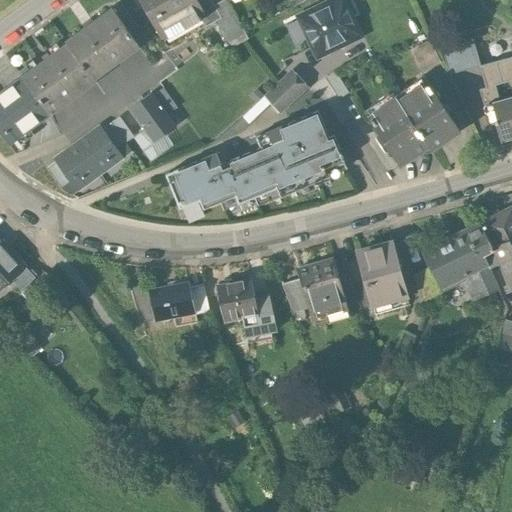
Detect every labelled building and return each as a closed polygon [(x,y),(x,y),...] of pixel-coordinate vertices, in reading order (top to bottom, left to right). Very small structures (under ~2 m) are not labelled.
[(144,0),(164,36),(202,16),(206,13),(198,0),(144,0)] [(212,0),(198,0),(206,13),(202,16),(207,25),(217,20),(222,18),(215,5),(212,0)] [(227,0),(224,0),(215,5),(222,18),(217,20),(232,48),(248,39),(227,0)] [(362,38),(344,0),(330,0),(297,16),(317,59),(362,38)] [(66,41),(68,43),(92,78),(138,46),(111,9),(66,41)] [(511,58),(511,32),(444,51),(450,77),(511,58)] [(95,81),(92,78),(68,43),(24,74),(51,112),(95,81)] [(267,90),(266,91),(272,97),(283,110),(313,83),(296,65),(281,78),(267,90)] [(330,76),(342,95),(352,88),(340,69),(330,76)] [(51,112),(24,74),(0,90),(0,128),(4,134),(7,131),(13,139),(51,112)] [(430,76),(401,95),(431,139),(434,143),(462,124),(430,76)] [(168,82),(157,89),(172,108),(181,102),(168,82)] [(252,91),(259,98),(266,91),(267,90),(260,83),(252,91)] [(181,120),(172,108),(157,89),(156,86),(134,102),(159,136),(181,120)] [(272,97),(266,91),(259,98),(255,102),(260,108),(272,97)] [(402,158),(431,139),(401,95),(399,92),(371,111),(402,158)] [(504,140),(511,137),(511,99),(494,104),(504,140)] [(332,134),(322,108),(287,121),(261,131),(265,141),(281,181),(284,189),(330,171),(327,163),(346,156),(341,145),(336,132),(332,134)] [(81,138),(102,166),(124,150),(103,122),(81,138)] [(81,138),(60,154),(80,181),(102,166),(81,138)] [(281,181),(265,141),(230,155),(226,157),(222,146),(172,165),(184,198),(204,190),(208,199),(238,187),(242,196),(281,181)] [(511,205),(480,222),(493,249),(511,239),(511,205)] [(482,255),(493,249),(480,222),(421,252),(429,268),(440,289),(463,278),(488,265),(482,255)] [(511,239),(493,249),(511,286),(511,239)] [(0,287),(10,279),(24,266),(1,241),(0,241),(0,287)] [(409,298),(393,242),(358,252),(360,259),(366,281),(373,305),(374,308),(409,298)] [(347,262),(354,285),(366,281),(360,259),(347,262)] [(334,260),(298,270),(301,279),(310,309),(313,321),(348,310),(335,263),(334,260)] [(349,312),(361,309),(354,285),(347,262),(346,260),(335,263),(348,310),(349,312)] [(499,290),(488,265),(463,278),(473,301),(499,290)] [(35,277),(24,266),(10,279),(20,290),(35,277)] [(429,268),(414,275),(423,304),(442,294),(440,289),(429,268)] [(210,279),(153,283),(155,316),(212,313),(210,279)] [(292,314),(310,309),(301,279),(284,284),(292,314)] [(250,280),(217,287),(223,320),(243,316),(248,338),(276,332),(269,296),(254,299),(250,280)] [(373,305),(366,281),(354,285),(361,309),(373,305)] [(32,356),(41,348),(13,318),(4,327),(32,356)] [(496,348),(511,352),(511,322),(504,320),(496,348)] [(195,377),(175,386),(182,400),(201,390),(195,377)] [(350,406),(342,389),(328,396),(336,413),(350,406)] [(244,421),(237,411),(227,417),(234,428),(244,421)]
